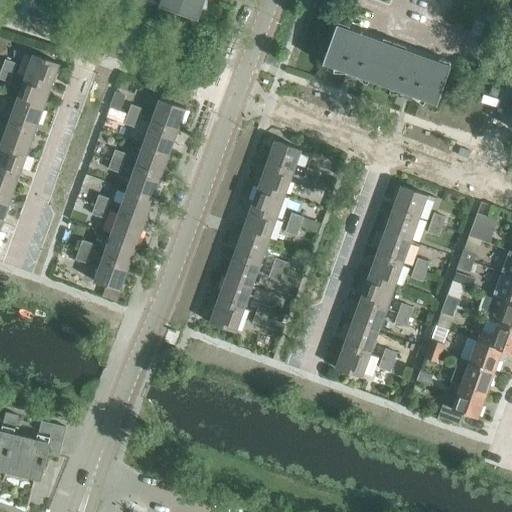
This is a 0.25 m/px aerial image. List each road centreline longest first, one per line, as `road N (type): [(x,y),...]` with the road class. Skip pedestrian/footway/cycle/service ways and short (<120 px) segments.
road 1 (tertiary): [(93,478),(236,94)]
road 2 (residential): [(311,365),(389,149)]
road 3 (residential): [(16,258),(92,44)]
road 4 (residential): [(389,149),(236,94)]
road 5 (residential): [(236,94),(118,52)]
